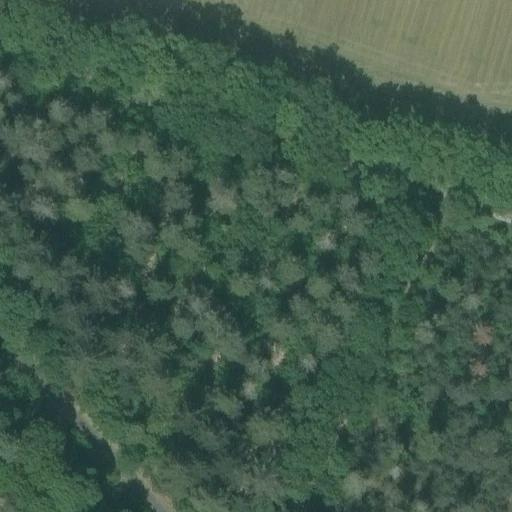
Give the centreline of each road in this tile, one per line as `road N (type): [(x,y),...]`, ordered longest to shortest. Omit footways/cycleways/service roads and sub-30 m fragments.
road 1 (unclassified): [(511,220),(0,54)]
road 2 (track): [(151,511),(0,319)]
